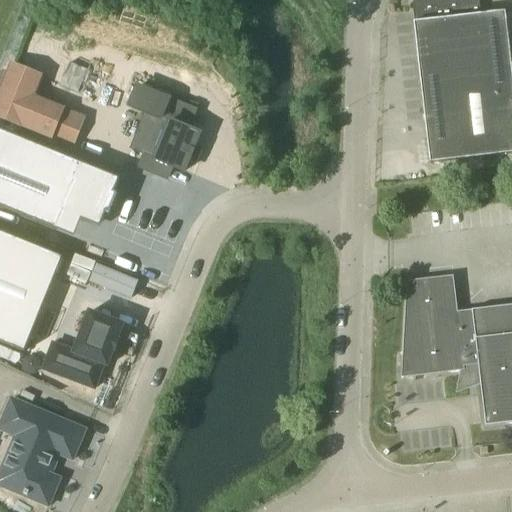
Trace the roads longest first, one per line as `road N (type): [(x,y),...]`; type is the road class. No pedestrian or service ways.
road 1 (unclassified): [(91,511),(211,232),(244,207),(274,202),(355,210)]
road 2 (unclassified): [(346,498),(355,210)]
road 3 (unclassified): [(355,210),(366,0)]
road 4 (unclassified): [(346,498),(511,477)]
